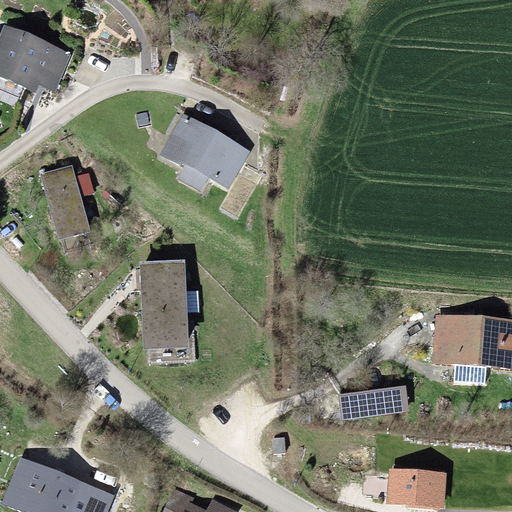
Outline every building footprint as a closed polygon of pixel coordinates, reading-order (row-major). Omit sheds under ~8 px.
[(62,55),(4,34),(0,46),(0,73),(49,91),(62,55)] [(242,157),(174,123),(156,160),(223,194),(242,157)] [(72,165),(41,173),(60,240),(90,232),(72,165)] [(186,267),(138,271),(146,361),(194,357),(186,267)] [(511,328),(436,324),(433,371),(511,375),(511,328)] [(409,411),(406,387),(342,394),(344,418),(409,411)] [(23,465),(5,506),(17,511),(83,511),(91,495),(23,465)] [(443,511),(444,480),(390,479),(389,511),(443,511)]
